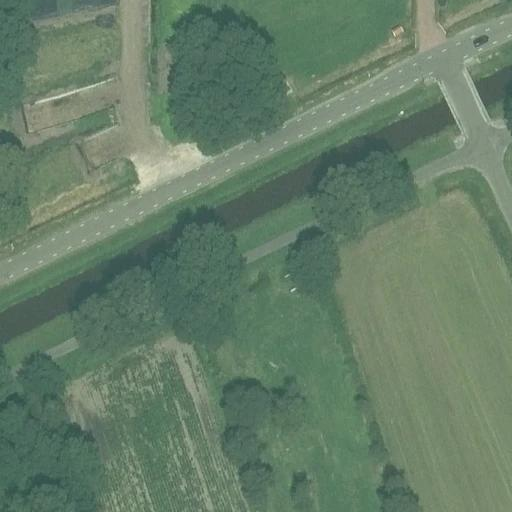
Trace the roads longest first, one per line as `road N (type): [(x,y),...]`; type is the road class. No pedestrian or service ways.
road 1 (unclassified): [(0,379),(480,145)]
road 2 (unclassified): [(0,275),(441,60)]
